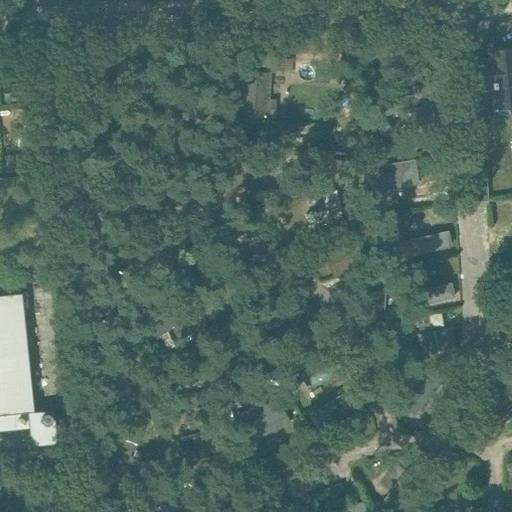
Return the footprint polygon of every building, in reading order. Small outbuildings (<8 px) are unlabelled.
[(485,60),(477,61),(479,89),(488,88),(490,108),(511,105),(511,91),(507,92),(506,86),(511,85),(511,48),(484,51),(485,60)] [(272,56),(271,70),(283,71),(284,57),(272,56)] [(4,85),(5,100),(32,99),(31,83),(4,85)] [(379,100),(382,117),(416,111),(419,125),(435,122),(428,83),(411,86),(413,94),(379,100)] [(227,197),(246,197),(246,170),(264,171),(264,154),(228,153),(227,197)] [(415,159),(363,168),(367,192),(419,183),(415,159)] [(488,202),(486,170),(470,171),(471,203),(488,202)] [(403,257),(453,245),(449,229),(399,241),(403,257)] [(325,251),(335,278),(368,267),(358,240),(325,251)] [(200,285),(222,268),(216,260),(203,269),(194,278),(200,285)] [(452,283),(429,288),(432,300),(455,296),(452,283)] [(356,285),(355,315),(385,316),(387,287),(356,285)] [(23,293),(0,294),(0,415),(28,412),(35,412),(35,411),(23,293)] [(165,322),(147,333),(153,344),(186,323),(175,306),(161,315),(165,322)] [(405,405),(416,414),(444,379),(434,371),(405,405)] [(511,375),(499,385),(508,398),(511,394),(511,375)] [(219,404),(216,390),(178,396),(179,410),(219,404)] [(275,395),(235,415),(249,443),(289,422),(275,395)] [(35,412),(28,412),(29,428),(31,446),(58,444),(55,409),(35,411),(35,412)] [(109,435),(137,447),(145,428),(135,423),(131,433),(113,425),(109,435)] [(0,483),(0,511),(28,511),(31,488),(0,483)] [(157,509),(155,511),(179,511),(191,497),(176,485),(157,509)] [(349,507),(350,511),(368,511),(364,501),(349,507)]
